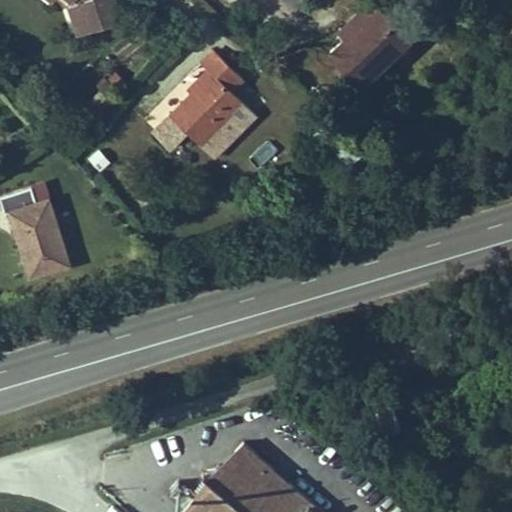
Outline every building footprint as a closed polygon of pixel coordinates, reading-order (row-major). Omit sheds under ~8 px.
[(117,0),(69,0),(77,27),(122,13),(117,0)] [(336,34),(373,2),(371,0),(360,0),(329,27),(336,34)] [(352,82),(403,37),(373,2),(336,34),(322,47),(352,82)] [(198,50),(208,62),(149,115),(164,133),(182,118),(195,133),(239,95),(228,83),(242,71),(212,37),(198,50)] [(357,95),(340,112),(348,120),(365,103),(357,95)] [(313,133),(343,159),(356,143),(326,118),(313,133)] [(260,167),(277,150),(267,140),(250,157),(260,167)] [(29,275),(71,262),(51,196),(9,209),(29,275)] [(246,437),(226,460),(198,491),(180,511),(329,511),(331,511),(246,437)] [(188,482),(198,491),(226,460),(207,460),(188,482)]
